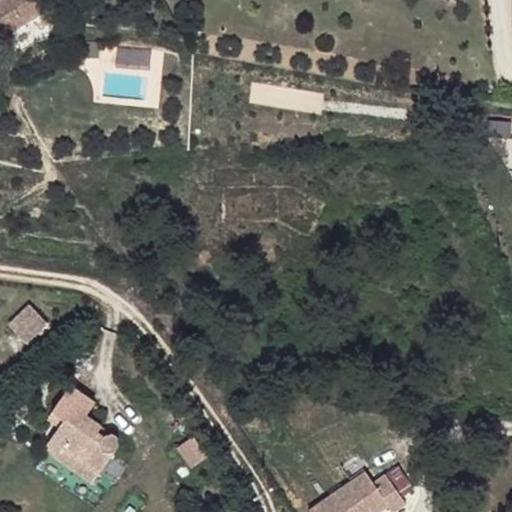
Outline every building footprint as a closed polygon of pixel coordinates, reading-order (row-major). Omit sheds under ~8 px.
[(0,0),(0,28),(5,36),(45,10),(39,0),(0,0)] [(26,344),(48,323),(30,305),(8,325),(26,344)] [(86,415),(95,403),(70,385),(49,415),(62,423),(58,428),(46,446),(59,455),(63,449),(99,473),(116,449),(117,447),(118,445),(118,443),(118,440),(117,439),(115,437),(114,436),(112,434),(109,434),(107,435),(105,435),(103,436),(97,433),(102,426),(86,415)] [(62,423),(49,415),(46,419),(58,428),(62,423)] [(176,450),(190,470),(206,459),(193,438),(176,450)] [(99,473),(63,449),(59,455),(46,446),(42,451),(91,485),(99,473)] [(393,511),(407,504),(387,475),(374,484),(366,472),(310,509),(311,511),(382,511),(390,507),(392,511),(393,511)]
